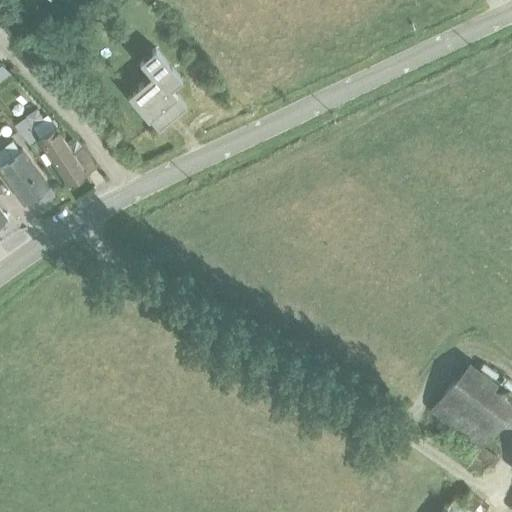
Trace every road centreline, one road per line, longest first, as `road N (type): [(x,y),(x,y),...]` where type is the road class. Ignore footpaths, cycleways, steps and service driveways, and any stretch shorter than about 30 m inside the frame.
road 1 (residential): [(511,8),(131,189),(0,274)]
road 2 (track): [(0,37),(131,189)]
